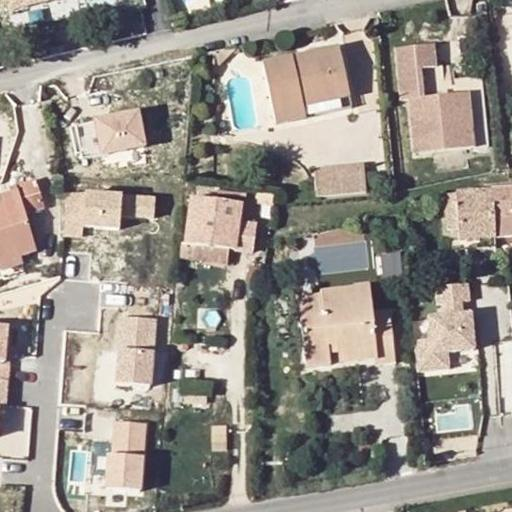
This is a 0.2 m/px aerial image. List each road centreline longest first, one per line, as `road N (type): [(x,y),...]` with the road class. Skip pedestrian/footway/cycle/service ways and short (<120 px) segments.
road 1 (residential): [(0,80),(365,0)]
road 2 (tertiary): [(248,511),(511,465)]
